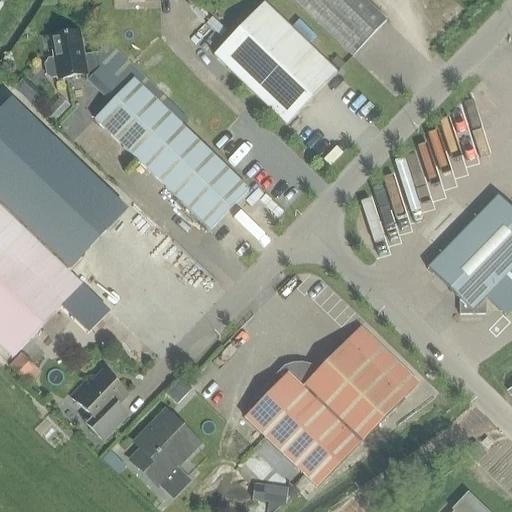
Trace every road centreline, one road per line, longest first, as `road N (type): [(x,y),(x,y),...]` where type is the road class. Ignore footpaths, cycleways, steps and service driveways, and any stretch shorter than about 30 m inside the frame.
road 1 (unclassified): [(305,228),(511,12)]
road 2 (unclassified): [(511,435),(305,228)]
road 3 (unclassified): [(179,357),(305,228)]
